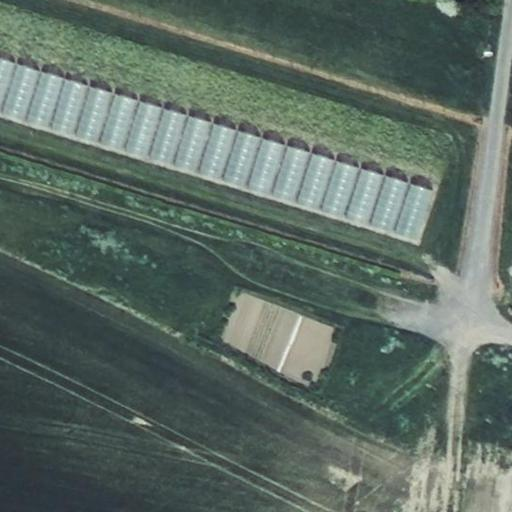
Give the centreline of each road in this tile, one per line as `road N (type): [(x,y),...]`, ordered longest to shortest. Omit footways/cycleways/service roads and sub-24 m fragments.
road 1 (track): [(469,318),(510,0)]
road 2 (track): [(469,318),(446,511)]
